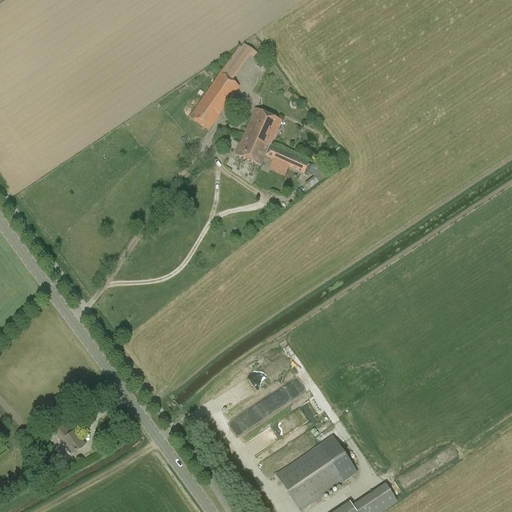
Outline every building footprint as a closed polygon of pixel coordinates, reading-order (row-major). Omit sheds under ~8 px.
[(214,81),(215,82),(188,118),(208,132),(240,87),(235,84),(236,84),(232,81),(254,52),(244,44),(241,48),(239,47),(214,81)] [(268,149),(270,146),(281,122),(255,110),(243,138),(268,149)] [(268,149),(243,138),(235,156),(260,167),(265,157),(303,174),(308,163),(270,146),(268,149)] [(303,183),(309,191),(328,176),(324,170),(315,178),(313,176),(303,183)] [(69,435),(63,426),(54,433),(61,443),(62,442),(71,456),(85,446),(75,432),(69,435)] [(275,475),(300,511),(358,473),(332,435),(275,475)] [(382,511),(397,502),(385,485),(353,508),(350,503),(336,511),(382,511)]
